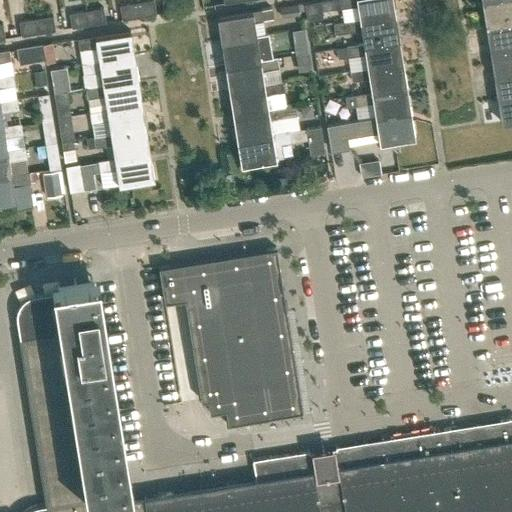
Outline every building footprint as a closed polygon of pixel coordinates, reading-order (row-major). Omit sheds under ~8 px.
[(150,0),(137,2),(139,17),(156,14),(153,0),(150,0)] [(307,20),(323,18),(322,10),(320,0),(304,3),(307,20)] [(319,0),(320,0),(322,10),(342,6),(344,21),(395,13),(392,0),(319,0)] [(511,19),(511,0),(482,0),(486,24),(511,19)] [(122,19),(139,17),(137,2),(120,5),(122,19)] [(86,10),(88,25),(105,22),(103,7),(86,10)] [(261,9),(217,16),(221,41),(256,35),(256,34),(254,20),(263,19),(261,9)] [(72,28),(88,25),(86,10),(69,13),(72,28)] [(365,43),(399,37),(395,13),(334,22),(335,33),(362,28),(364,42),(365,43)] [(36,18),(38,33),(55,30),(53,15),(36,18)] [(21,36),(38,33),(36,18),(19,21),(21,36)] [(511,19),(486,24),(490,48),(511,44),(511,19)] [(130,29),(78,38),(80,48),(79,48),(81,62),(99,59),(99,60),(134,54),(130,29)] [(260,60),(260,59),(258,45),(267,44),(265,33),(256,34),(256,35),(221,41),(225,65),(260,60)] [(369,67),(403,62),(399,37),(365,43),(364,42),(347,45),(348,55),(366,52),(368,66),(369,67)] [(43,43),(29,45),(32,61),(46,59),(43,43)] [(511,69),(511,44),(490,48),(494,72),(511,69)] [(0,75),(14,74),(10,49),(0,50),(0,75)] [(134,54),(99,60),(99,59),(81,62),(83,72),(101,69),(103,84),(138,79),(134,54)] [(264,84),(264,83),(262,69),(279,66),(277,56),(260,59),(260,60),(225,65),(229,90),(264,84)] [(372,92),(407,86),(403,62),(369,67),(368,66),(350,69),(352,80),(370,77),(372,91),(372,92)] [(63,65),(50,67),(54,92),(67,90),(63,65)] [(511,94),(511,69),(494,72),(498,97),(511,94)] [(0,86),(6,85),(15,83),(14,74),(0,75),(0,86)] [(103,84),(85,86),(87,97),(89,111),(99,109),(107,108),(107,109),(142,103),(138,79),(103,84)] [(268,108),(268,107),(266,94),(274,92),(284,90),(282,80),(273,82),(264,83),(264,84),(229,90),(233,114),(268,108)] [(376,116),(411,111),(407,86),(372,92),(372,91),(363,92),(363,93),(354,95),(345,96),(346,106),(355,105),(358,118),(376,116)] [(58,116),(71,114),(67,90),(54,92),(58,116)] [(41,119),(52,117),(48,94),(37,95),(41,119)] [(511,94),(498,97),(502,122),(511,120),(511,94)] [(0,125),(4,125),(3,125),(1,111),(10,109),(19,108),(17,97),(0,99),(0,125)] [(89,111),(91,121),(93,135),(103,134),(111,133),(146,127),(142,103),(107,109),(107,108),(99,109),(89,111)] [(272,133),(272,132),(270,118),(278,117),(297,114),(295,103),(268,107),(268,108),(233,114),(237,139),(272,133)] [(380,141),(415,135),(411,111),(376,116),(358,118),(326,124),(330,149),(347,146),(345,131),(355,129),(358,133),(368,131),(372,127),(378,126),(380,141)] [(75,138),(71,114),(58,116),(62,140),(75,138)] [(45,143),(56,141),(52,117),(41,119),(45,143)] [(0,150),(7,150),(7,149),(5,135),(14,134),(22,132),(21,122),(3,125),(4,125),(0,125),(0,150)] [(306,127),(311,153),(325,151),(321,124),(306,127)] [(113,143),(115,157),(115,158),(150,152),(146,127),(111,133),(93,135),(95,146),(113,143)] [(272,132),(272,133),(237,139),(241,163),(276,158),(274,143),(290,140),(288,130),(272,132)] [(59,160),(56,141),(45,143),(48,162),(59,160)] [(0,176),(11,174),(9,159),(27,156),(25,146),(7,149),(7,150),(0,150),(0,176)] [(150,152),(115,158),(115,157),(98,160),(102,185),(154,177),(150,152)] [(69,191),(84,189),(79,163),(65,165),(69,191)] [(11,174),(0,176),(0,201),(16,199),(17,207),(31,205),(27,181),(30,181),(29,171),(20,172),(11,174)] [(276,247),(159,266),(185,430),(303,411),(276,247)] [(103,511),(100,495),(125,491),(125,492),(126,492),(92,276),(57,281),(58,290),(34,294),(30,295),(26,297),(22,301),(19,304),(17,309),(16,314),(17,318),(16,318),(19,337),(46,504),(37,505),(32,507),(28,509),(24,511),(23,511),(103,511)] [(511,511),(511,417),(337,445),(337,447),(310,452),(310,449),(254,458),(256,471),(257,478),(173,491),(145,495),(145,497),(127,500),(125,492),(125,491),(100,495),(103,511),(511,511)]
